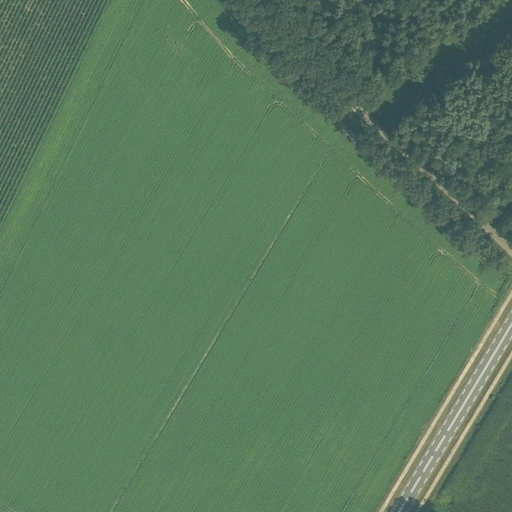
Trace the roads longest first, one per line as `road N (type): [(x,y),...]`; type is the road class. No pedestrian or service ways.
road 1 (unclassified): [(238,0),(511,251)]
road 2 (primary): [(399,511),(511,323)]
